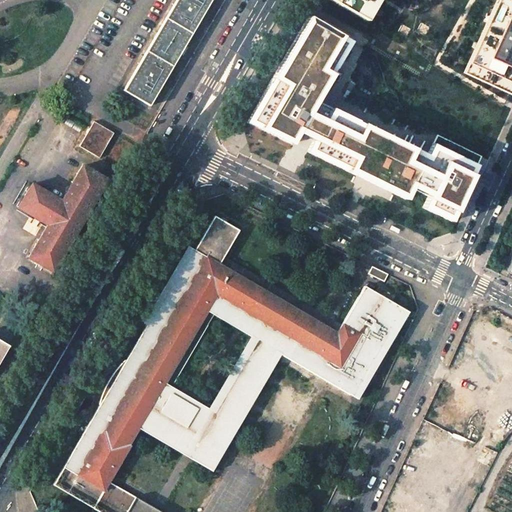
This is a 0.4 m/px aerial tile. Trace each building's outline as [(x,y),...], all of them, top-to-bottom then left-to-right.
[(175,0),(123,90),(149,106),(211,0),(175,0)] [(365,0),(323,0),(354,19),(365,0)] [(511,89),(511,0),(490,0),(451,73),(505,102),(511,89)] [(302,17),(298,15),(267,73),(268,74),(282,81),(259,123),(278,134),(285,120),(315,135),(353,154),(346,168),(392,191),(397,180),(421,193),(453,209),(475,165),(439,147),(426,173),(400,159),(406,148),(352,120),(346,132),(314,116),(304,112),(325,71),(318,68),(336,34),(302,17)] [(436,63),(444,49),(394,22),(386,35),(436,63)] [(342,38),(336,34),(318,68),(325,71),(342,38)] [(245,116),(259,123),(282,81),(268,74),(267,73),(260,85),(244,115),(245,116)] [(346,132),(352,120),(321,104),(314,116),(346,132)] [(95,121),(80,146),(100,159),(115,132),(95,121)] [(308,148),(346,168),(353,154),(315,135),(308,148)] [(420,154),(406,148),(400,159),(426,173),(439,147),(427,141),(420,154)] [(32,184),(18,207),(48,225),(29,257),(53,271),(107,179),(83,165),(62,201),(32,184)] [(446,222),(453,209),(421,193),(414,206),(446,222)] [(107,381),(103,390),(97,404),(99,405),(52,485),(99,511),(161,511),(109,481),(130,445),(128,445),(139,428),(212,471),(281,354),(353,396),(403,309),(364,286),(336,333),(292,307),(296,300),(222,258),(238,231),(214,217),(194,250),(190,248),(125,360),(124,359),(119,365),(112,373),(107,381)] [(384,282),(387,274),(371,266),(367,274),(384,282)] [(511,334),(485,323),(479,337),(511,351),(511,334)] [(0,359),(9,345),(0,339),(0,359)]
